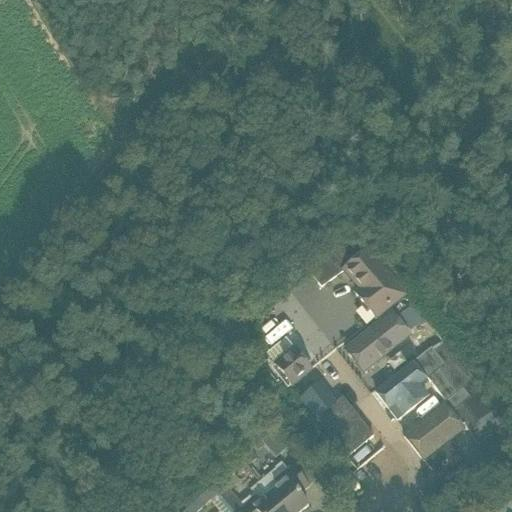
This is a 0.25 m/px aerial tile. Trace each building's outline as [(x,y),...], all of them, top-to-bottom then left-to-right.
[(352,232),(307,269),(321,287),(342,271),(359,291),(353,296),(373,321),(404,296),(352,232)] [(413,348),(401,332),(416,320),(404,304),(341,353),(366,385),(413,348)] [(423,354),(413,363),(427,380),(437,393),(445,403),(471,383),(440,341),(423,354)] [(294,350),(275,365),(291,386),(310,371),(294,350)] [(413,365),(373,394),(387,413),(394,423),(397,421),(428,398),(420,387),(426,383),(413,365)] [(445,403),(443,405),(464,431),(467,432),(479,423),(494,412),(471,383),(445,403)] [(443,405),(404,435),(424,462),(440,450),(447,460),(457,452),(449,443),(463,432),(443,405)] [(351,409),(324,430),(346,458),(372,438),(351,409)] [(250,453),(240,460),(246,467),(255,459),(250,453)] [(274,470),(258,483),(282,511),(302,511),(308,507),(298,496),(309,488),(292,467),(286,472),(280,464),(273,469),(274,470)] [(282,511),(258,483),(248,492),(254,498),(236,511),(282,511)] [(199,499),(188,508),(191,511),(198,511),(217,495),(211,488),(199,499)]
